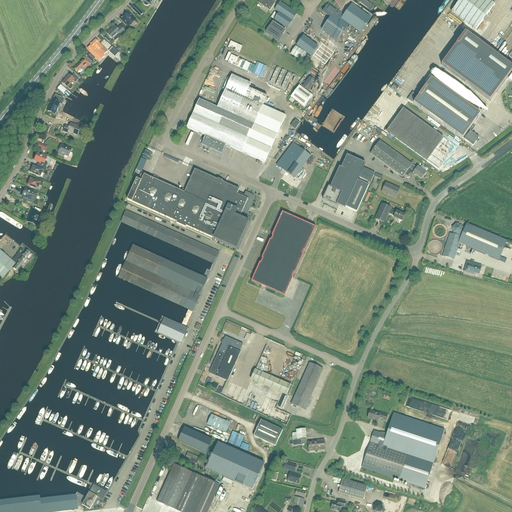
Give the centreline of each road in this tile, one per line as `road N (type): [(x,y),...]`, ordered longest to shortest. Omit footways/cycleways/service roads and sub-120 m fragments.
road 1 (unclassified): [(272,191),(161,141),(242,0)]
road 2 (unclassified): [(129,511),(219,310)]
road 3 (unclassified): [(0,195),(77,51)]
road 4 (unclassified): [(413,251),(272,191)]
road 5 (unclassified): [(358,371),(219,310)]
road 6 (unclassified): [(413,251),(438,198),(511,143)]
road 7 (unclassified): [(306,511),(358,371)]
road 8 (unclassified): [(358,371),(414,267),(413,251)]
road 9 (unclassified): [(219,310),(272,191)]
